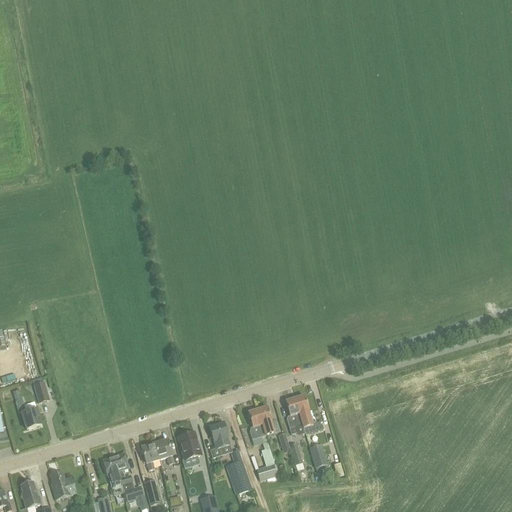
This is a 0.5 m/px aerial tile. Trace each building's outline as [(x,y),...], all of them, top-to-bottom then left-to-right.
[(32,382),(39,406),(50,402),(45,384),(43,384),(41,379),(32,382)] [(16,404),(22,402),(19,391),(13,393),(16,404)] [(305,396),(295,399),(304,430),(305,435),(306,436),(324,430),(322,423),(317,424),(313,413),(311,412),(310,411),(305,396)] [(304,430),(295,399),(285,402),(290,417),(288,418),(287,420),(291,436),(297,435),(298,437),(305,435),(304,430)] [(21,414),(22,415),(26,431),(41,427),(37,411),(35,411),(26,414),(24,408),(22,402),(16,404),(19,415),(21,414)] [(258,412),(265,438),(279,434),(277,428),(275,422),(271,424),(266,409),(258,412)] [(250,435),(252,442),(265,438),(258,412),(249,415),(253,429),(251,430),(250,435)] [(230,446),(223,425),(210,429),(216,450),(230,446)] [(194,434),(178,439),(185,462),(201,457),(194,434)] [(284,456),(291,454),(285,436),(278,439),(284,456)] [(167,442),(155,446),(159,462),(166,459),(168,466),(175,465),(172,458),(167,442)] [(159,462),(155,446),(142,450),(146,466),(147,466),(149,473),(154,471),(152,464),(159,462)] [(322,446),(310,450),(316,470),(320,469),(327,467),(322,446)] [(296,447),(290,449),(295,467),(302,465),(296,447)] [(238,451),(231,454),(234,465),(226,468),(236,497),(252,491),(238,451)] [(118,474),(124,495),(127,504),(137,501),(140,511),(146,511),(149,511),(145,498),(144,498),(140,488),(134,490),(130,477),(125,479),(123,473),(128,471),(123,456),(113,459),(118,474)] [(124,495),(118,474),(113,459),(103,462),(107,478),(108,478),(112,489),(111,490),(113,498),(124,495)] [(341,464),(333,467),(337,480),(345,477),(341,464)] [(278,478),(274,466),(266,468),(256,471),(260,483),(267,481),(267,483),(280,482),(279,478),(278,478)] [(57,502),(76,495),(71,479),(64,481),(61,474),(51,478),(54,484),(51,485),(57,502)] [(160,506),(155,482),(144,484),(150,509),(160,506)] [(39,498),(36,499),(32,484),(22,487),(24,494),(21,495),(26,511),(41,506),(39,498)] [(0,509),(4,508),(5,511),(11,511),(9,504),(7,505),(3,492),(0,493),(0,509)] [(202,511),(218,511),(215,497),(200,501),(202,511)] [(181,505),(179,498),(168,500),(170,507),(181,505)] [(110,511),(108,501),(108,499),(98,501),(98,503),(94,504),(95,511),(110,511)]
